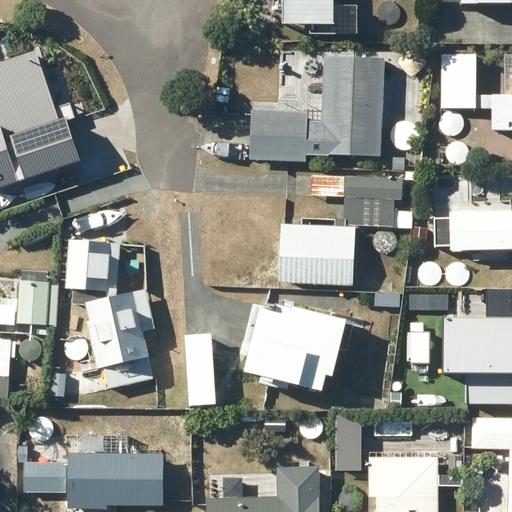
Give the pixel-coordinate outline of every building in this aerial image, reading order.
[(283,0),(282,24),(332,26),(333,0),(283,0)] [(79,61),(44,37),(33,53),(68,77),(79,61)] [(440,54),(439,108),(474,109),(475,55),(440,54)] [(511,55),(504,55),(505,96),(491,96),(491,131),(511,130),(511,55)] [(323,58),(319,156),(380,158),(383,60),(323,58)] [(35,110),(42,138),(75,129),(67,101),(35,110)] [(249,161),(305,163),(307,114),(251,111),(249,161)] [(77,179),(115,165),(103,132),(67,146),(69,152),(59,155),(57,149),(41,155),(36,139),(6,151),(11,165),(4,167),(0,155),(0,205),(6,203),(9,210),(55,192),(54,188),(69,182),(68,177),(75,175),(77,179)] [(393,157),(392,171),(402,172),(403,158),(393,157)] [(344,197),(343,225),(412,227),(412,211),(393,210),(393,200),(400,200),(401,178),(311,175),(311,196),(344,197)] [(511,213),(449,215),(449,220),(433,220),(433,247),(450,247),(450,253),(511,251),(511,213)] [(354,229),(279,225),(276,283),(351,287),(354,229)] [(412,228),(410,241),(423,243),(425,230),(412,228)] [(84,305),(88,323),(86,323),(97,370),(103,368),(108,389),(152,379),(141,331),(155,328),(146,290),(115,297),(119,243),(68,240),(67,247),(60,246),(58,280),(66,280),(65,290),(72,291),(71,305),(84,305)] [(58,287),(47,286),(48,283),(18,281),(15,324),(55,326),(58,287)] [(416,345),(456,369),(455,406),(511,407),(511,402),(511,320),(511,321),(509,289),(464,290),(466,331),(437,312),(416,345)] [(0,332),(13,333),(15,298),(0,297),(0,332)] [(328,350),(322,348),(323,343),(329,344),(334,324),(294,312),(283,350),(280,349),(278,349),(276,351),(275,353),(275,356),(270,354),(262,384),(279,389),(289,384),(321,393),(327,372),(322,371),(328,350)] [(387,329),(385,345),(396,346),(397,330),(387,329)] [(190,365),(175,365),(175,384),(193,384),(193,404),(219,404),(219,334),(190,334),(190,365)] [(0,336),(0,374),(14,375),(16,337),(0,336)] [(52,373),(51,396),(63,396),(65,374),(52,373)] [(400,393),(389,394),(389,410),(400,410),(400,393)] [(366,414),(341,413),(338,468),(364,470),(366,414)] [(511,419),(472,419),(472,448),(511,448),(511,419)] [(411,423),(376,423),(376,436),(411,436),(411,423)] [(26,463),(27,446),(17,446),(16,462),(24,462),(24,493),(64,493),(64,463),(26,463)] [(162,455),(68,454),(68,510),(107,510),(107,507),(162,507),(162,455)] [(438,511),(438,457),(369,458),(369,511),(438,511)] [(206,511),(313,511),(314,468),(280,468),(281,498),(280,498),(206,500),(206,511)]
